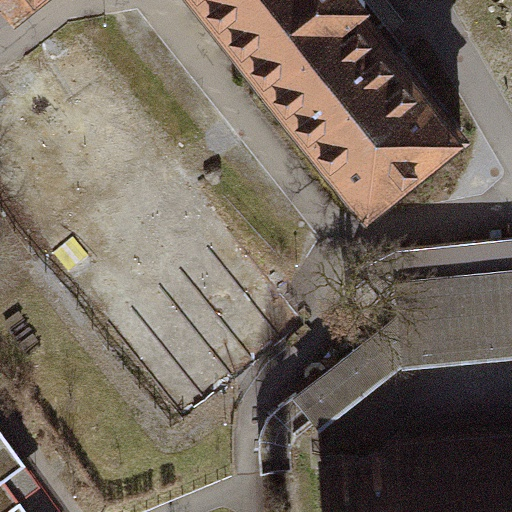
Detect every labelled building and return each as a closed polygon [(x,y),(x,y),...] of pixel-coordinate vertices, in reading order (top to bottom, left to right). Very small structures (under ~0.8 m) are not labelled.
[(0,0),(0,16),(20,0),(173,0),(350,220),(458,134),(350,0),(0,0)] [(0,201),(186,439),(310,343),(84,55),(0,119),(0,201)] [(511,273),(399,284),(403,313),(298,394),(295,391),(273,409),(263,425),(259,438),(259,473),(293,471),(290,444),(292,437),(316,418),(323,426),(407,358),(511,345),(511,273)] [(511,511),(511,424),(375,434),(376,451),(310,456),(313,511),(511,511)] [(25,465),(0,430),(0,511),(21,511),(0,483),(25,465)]
